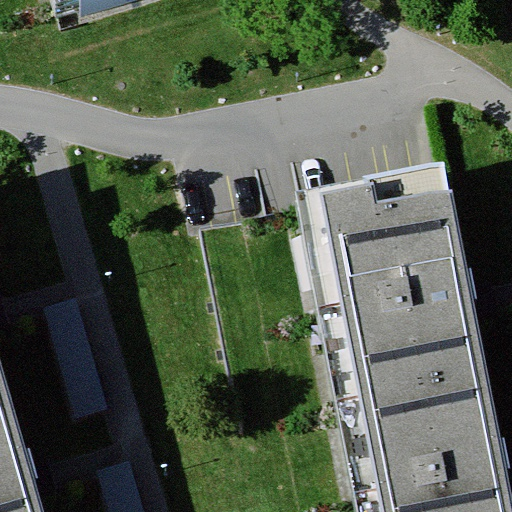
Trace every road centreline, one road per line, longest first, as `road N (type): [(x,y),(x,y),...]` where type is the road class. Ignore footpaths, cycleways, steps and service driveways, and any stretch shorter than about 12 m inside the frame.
road 1 (residential): [(35,116),(153,511)]
road 2 (residential): [(35,116),(133,140),(203,139),(425,74)]
